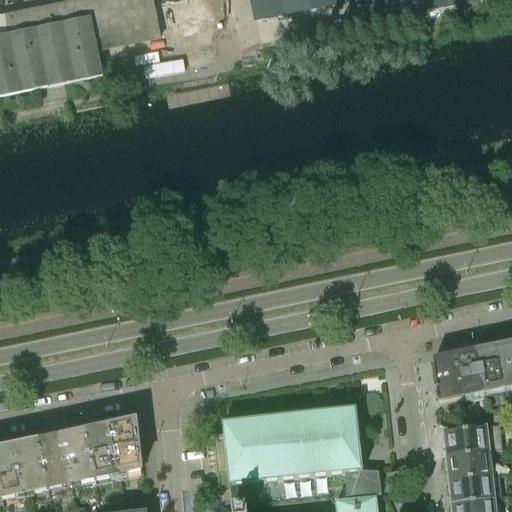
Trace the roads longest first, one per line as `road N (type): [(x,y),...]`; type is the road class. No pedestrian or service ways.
road 1 (secondary): [(511,248),(0,356)]
road 2 (secondary): [(0,382),(511,276)]
road 3 (residential): [(162,387),(401,338)]
road 4 (residential): [(420,511),(401,338)]
road 5 (residential): [(0,422),(162,387)]
road 6 (residential): [(175,511),(162,387)]
